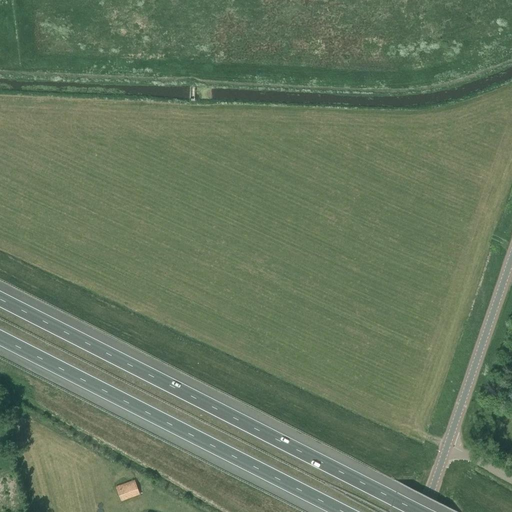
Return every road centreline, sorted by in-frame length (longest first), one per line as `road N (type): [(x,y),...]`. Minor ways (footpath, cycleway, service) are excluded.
road 1 (motorway): [(417,511),(0,294)]
road 2 (motorway): [(0,336),(347,511)]
road 3 (tertiary): [(447,446),(511,261)]
